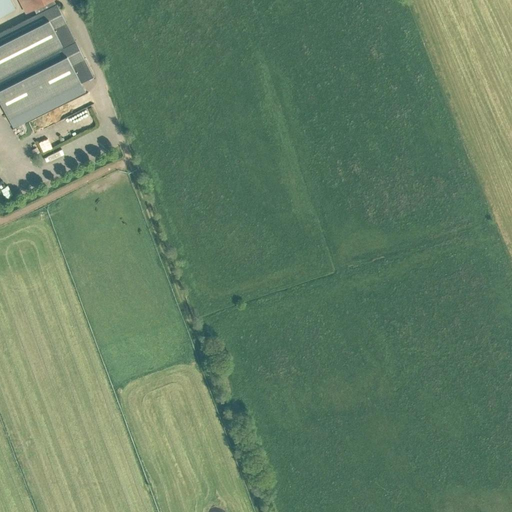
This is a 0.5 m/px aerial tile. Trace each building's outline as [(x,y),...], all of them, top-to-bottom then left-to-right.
[(0,0),(0,15),(16,8),(12,0),(0,0)] [(19,0),(26,13),(51,0),(19,0)] [(57,3),(56,3),(0,31),(0,100),(14,127),(86,91),(81,82),(94,76),(57,3)] [(78,111),(72,113),(75,127),(81,126),(78,111)] [(55,138),(54,136),(75,128),(70,115),(31,130),(36,145),(55,138)]
